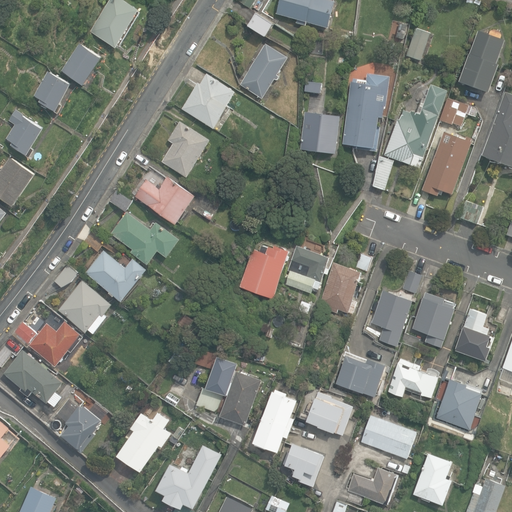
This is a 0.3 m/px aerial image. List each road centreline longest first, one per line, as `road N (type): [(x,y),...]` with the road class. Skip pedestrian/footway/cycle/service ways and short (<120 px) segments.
road 1 (unclassified): [(208,0),(90,191),(0,316)]
road 2 (residential): [(511,269),(365,216)]
